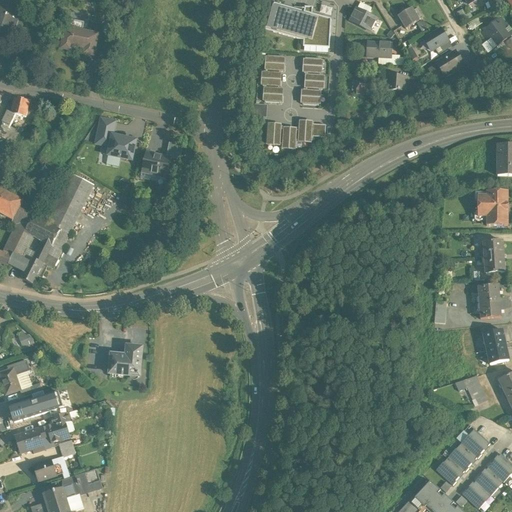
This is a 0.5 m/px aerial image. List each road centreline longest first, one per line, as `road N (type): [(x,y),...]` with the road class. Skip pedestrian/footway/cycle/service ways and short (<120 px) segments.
road 1 (residential): [(0,88),(216,131)]
road 2 (secondary): [(511,126),(419,148),(325,203)]
road 3 (tertiary): [(157,304),(82,316),(0,300)]
road 4 (residential): [(225,0),(216,131)]
